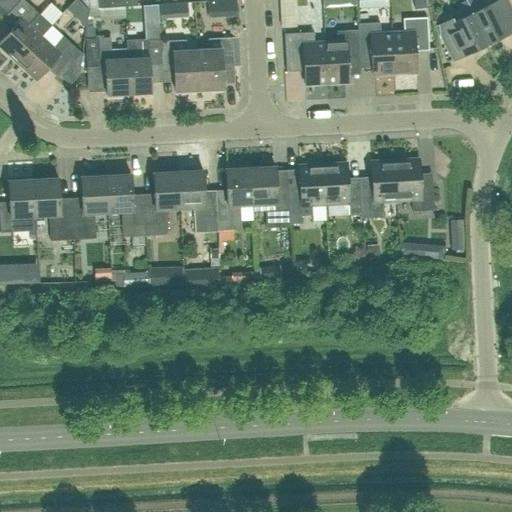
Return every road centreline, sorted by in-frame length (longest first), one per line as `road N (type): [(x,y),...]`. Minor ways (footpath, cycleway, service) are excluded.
road 1 (tertiary): [(0,441),(361,420),(487,422)]
road 2 (residential): [(487,422),(477,226),(495,136)]
road 3 (residential): [(258,129),(75,140),(48,132),(0,96)]
road 4 (residential): [(495,136),(467,116),(258,129)]
road 5 (residential): [(258,129),(253,0)]
